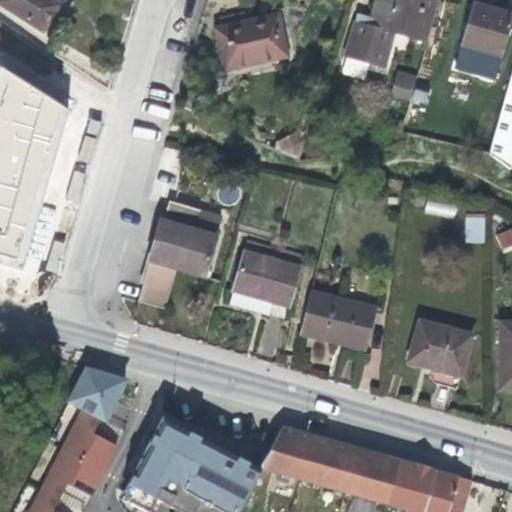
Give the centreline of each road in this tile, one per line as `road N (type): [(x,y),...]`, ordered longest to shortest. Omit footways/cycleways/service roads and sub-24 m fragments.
road 1 (secondary): [(72,344),(511,462)]
road 2 (residential): [(72,344),(164,0)]
